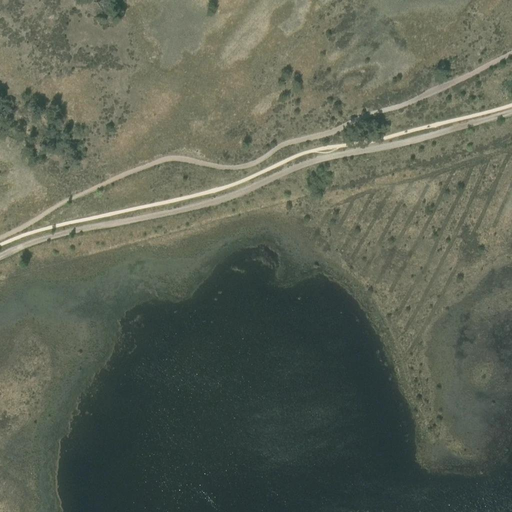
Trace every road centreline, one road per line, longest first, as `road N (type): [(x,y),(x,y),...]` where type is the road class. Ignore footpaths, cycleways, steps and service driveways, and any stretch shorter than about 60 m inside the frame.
road 1 (unknown): [(0,237),(163,159),(251,164),(511,52)]
road 2 (track): [(511,115),(320,160),(220,202),(36,241),(0,258)]
